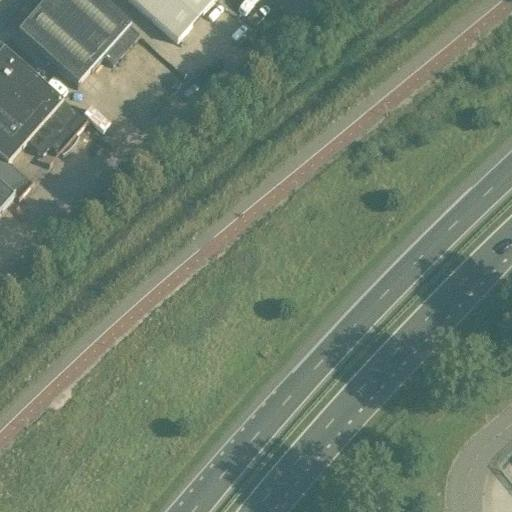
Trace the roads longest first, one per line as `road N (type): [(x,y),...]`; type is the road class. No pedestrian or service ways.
road 1 (motorway): [(511,170),(393,283),(190,511)]
road 2 (residential): [(0,283),(88,196),(326,0)]
road 3 (motorway): [(258,511),(379,372),(511,238)]
